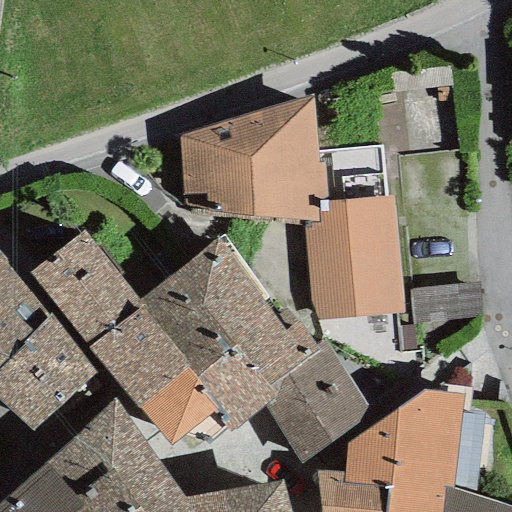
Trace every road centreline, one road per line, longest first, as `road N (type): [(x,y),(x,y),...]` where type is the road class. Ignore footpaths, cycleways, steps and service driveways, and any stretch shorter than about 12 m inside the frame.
road 1 (residential): [(0,160),(392,0)]
road 2 (residential): [(498,315),(461,0)]
